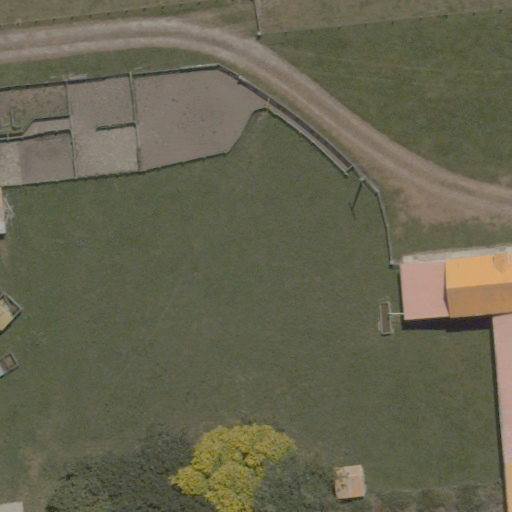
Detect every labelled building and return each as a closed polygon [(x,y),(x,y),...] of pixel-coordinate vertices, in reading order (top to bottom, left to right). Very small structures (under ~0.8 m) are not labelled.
[(57,87),(61,134),(136,128),(132,81),(57,87)] [(61,134),(64,180),(139,174),(136,128),(61,134)] [(0,142),(0,181),(27,181),(26,142),(0,142)] [(511,511),(511,242),(396,252),(401,321),(494,313),(506,511),(511,511)] [(371,457),(332,459),(334,501),(374,499),(371,457)] [(0,511),(35,511),(35,501),(0,503),(0,511)]
